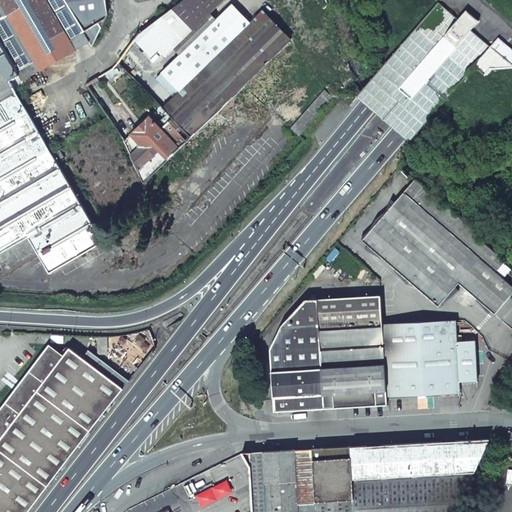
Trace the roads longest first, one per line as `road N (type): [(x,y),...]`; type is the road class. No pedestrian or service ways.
road 1 (trunk): [(341,131),(53,511)]
road 2 (trunk): [(341,131),(192,287),(149,317),(0,316)]
road 3 (trunk): [(237,316),(506,0)]
road 4 (residential): [(249,433),(478,418),(511,424)]
road 5 (trunk): [(104,481),(237,316)]
road 6 (trunk): [(454,0),(341,131)]
road 7 (trunk): [(104,481),(152,453),(249,433)]
road 8 (trunk): [(249,433),(227,424),(213,402),(212,381),(237,316)]
road 9 (residential): [(124,0),(109,53),(55,89),(62,104)]
